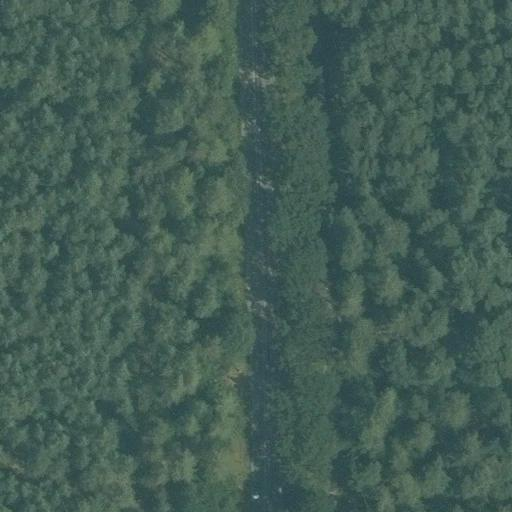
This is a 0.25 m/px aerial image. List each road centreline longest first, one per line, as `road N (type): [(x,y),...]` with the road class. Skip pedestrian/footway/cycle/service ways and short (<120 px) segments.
road 1 (unknown): [(0,466),(96,494),(173,478),(243,435),(272,473),(331,496),(410,483),(511,411)]
road 2 (primary): [(263,511),(252,0)]
